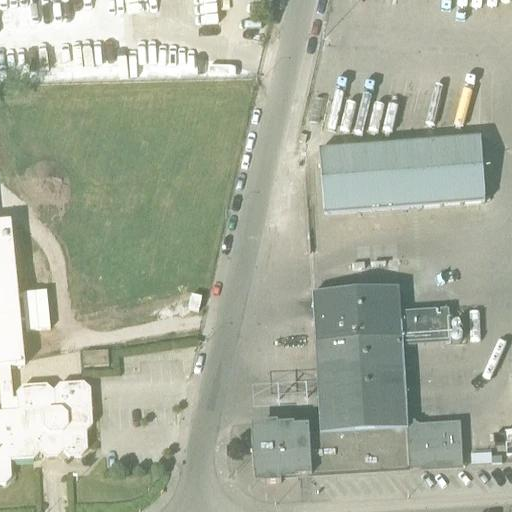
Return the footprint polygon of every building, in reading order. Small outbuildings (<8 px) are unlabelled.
[(312,219),(472,216),(471,145),(310,149),(312,219)] [(0,368),(3,368),(5,413),(0,413),(0,486),(6,486),(11,479),(11,462),(34,460),(40,454),(39,448),(63,447),(64,452),(70,458),(81,458),(88,451),(87,433),(93,427),(91,390),(84,384),(60,386),(54,393),(46,387),(23,388),(16,395),(18,412),(12,412),(9,368),(25,366),(11,223),(0,223),(0,368)] [(17,287),(22,338),(48,335),(43,285),(17,287)] [(257,436),(251,436),(254,477),(259,477),(259,481),(264,481),(264,486),(281,485),(281,480),(463,470),(461,428),(421,431),(421,427),(418,427),(418,430),(410,431),(406,348),(445,346),(451,346),(449,311),(404,314),(402,291),(315,296),(323,436),(309,436),(309,428),(278,430),(278,424),(261,425),(261,431),(256,431),(257,436)] [(84,368),(109,367),(108,352),(83,354),(84,368)] [(487,458),(507,458),(506,433),(486,434),(487,458)]
